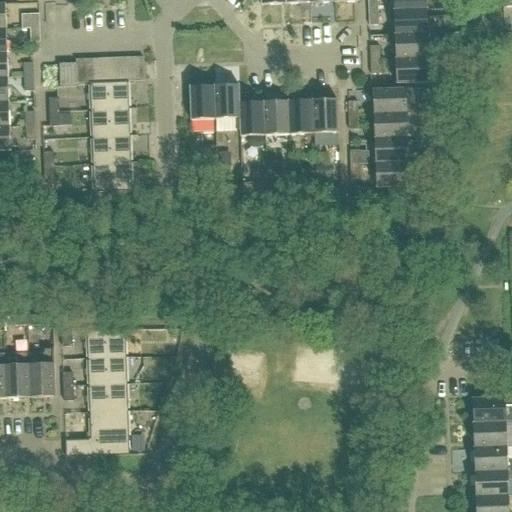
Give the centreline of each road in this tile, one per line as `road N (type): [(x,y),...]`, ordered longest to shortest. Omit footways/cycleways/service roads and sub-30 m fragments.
road 1 (residential): [(155,486),(205,337),(206,306),(169,188),(163,35)]
road 2 (residential): [(511,369),(433,374),(407,511)]
road 3 (residential): [(155,486),(0,458)]
road 4 (residential): [(332,45),(273,63),(217,0)]
